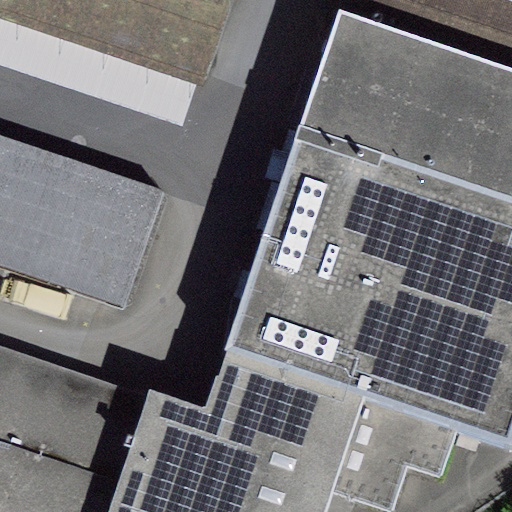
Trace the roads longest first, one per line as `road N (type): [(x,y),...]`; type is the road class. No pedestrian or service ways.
road 1 (unknown): [(0,322),(95,344),(169,330),(212,274),(250,147)]
road 2 (unknown): [(250,147),(0,57)]
road 3 (unknown): [(250,147),(283,0)]
